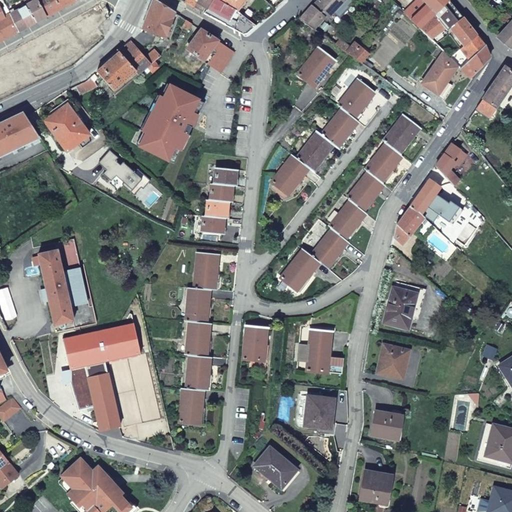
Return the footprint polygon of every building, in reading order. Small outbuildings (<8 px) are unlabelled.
[(37,22),(47,17),(39,0),(33,0),(34,1),(27,4),(37,22)] [(39,0),(47,17),(62,8),(57,0),(39,0)] [(57,0),(62,8),(77,0),(76,0),(57,0)] [(165,37),(175,13),(155,0),(153,0),(142,29),(165,37)] [(197,0),(194,7),(198,9),(200,7),(204,10),(206,7),(208,8),(212,0),(197,0)] [(238,11),(219,0),(212,0),(208,8),(205,13),(244,33),(248,32),(256,26),(238,11)] [(219,0),(238,11),(246,0),(219,0)] [(317,0),(304,14),(299,19),(301,20),(312,28),(323,16),(325,18),(333,10),(339,15),(347,7),(346,5),(350,0),(317,0)] [(415,0),(404,12),(411,19),(427,3),(423,0),(415,0)] [(435,13),(420,28),(431,39),(445,28),(447,30),(449,27),(462,17),(448,0),(435,13)] [(448,0),(423,0),(427,3),(435,13),(448,0)] [(435,13),(427,3),(411,19),(420,28),(435,13)] [(37,22),(27,4),(11,13),(19,32),(37,22)] [(0,30),(4,40),(18,32),(9,14),(5,16),(0,6),(0,30)] [(462,17),(449,27),(464,46),(476,34),(471,28),(462,17)] [(192,23),(187,20),(183,26),(188,29),(192,23)] [(511,21),(498,37),(511,47),(511,21)] [(201,29),(187,48),(203,60),(206,57),(209,59),(216,51),(213,48),(219,40),(201,29)] [(464,46),(460,49),(469,59),(484,45),(476,34),(464,46)] [(345,51),(348,47),(335,37),(331,41),(345,51)] [(137,70),(140,74),(147,67),(155,60),(160,56),(155,49),(146,57),(136,45),(138,42),(134,38),(120,51),(137,70)] [(207,63),(222,73),(235,52),(219,40),(213,48),(216,51),(209,59),(207,63)] [(345,51),(361,63),(368,53),(366,51),(354,41),(348,47),(345,51)] [(472,79),(492,57),(484,45),(469,59),(460,67),(472,79)] [(325,73),(335,60),(319,47),(298,74),(316,88),(327,75),(325,73)] [(113,91),(137,70),(120,51),(97,71),(113,91)] [(444,51),(421,83),(437,95),(447,81),(458,66),(444,51)] [(152,73),(160,66),(155,60),(147,67),(152,73)] [(511,69),(511,71),(506,67),(477,109),(491,118),(511,87),(511,69)] [(87,82),(75,87),(80,93),(97,86),(97,79),(99,77),(96,73),(87,82)] [(275,184),(288,194),(309,168),(312,171),(333,144),(337,147),(358,121),(354,117),(374,91),(358,78),(338,105),(341,108),(321,135),(316,131),(296,158),(293,156),(272,182),(275,184)] [(168,81),(133,139),(168,160),(203,102),(168,81)] [(447,81),(437,95),(442,99),(452,85),(447,81)] [(75,87),(69,90),(75,97),(80,93),(75,87)] [(82,123),(91,116),(79,102),(71,108),(68,103),(56,112),(58,115),(46,123),(67,151),(90,134),(82,123)] [(13,145),(15,151),(40,138),(24,113),(5,123),(14,145),(13,145)] [(363,210),(384,184),(382,182),(402,155),(400,153),(420,127),(403,114),(383,141),(385,142),(365,169),(367,171),(346,197),(349,200),(329,226),(332,228),(311,255),(303,249),(280,278),(297,290),(319,261),(327,267),(348,241),(346,239),(366,213),(363,210)] [(0,158),(15,151),(13,145),(14,145),(5,123),(0,125),(0,158)] [(469,153),(454,142),(437,166),(455,184),(461,179),(451,168),(457,162),(460,164),(469,153)] [(132,159),(123,170),(132,178),(141,167),(132,159)] [(213,184),(211,200),(208,200),(207,216),(204,216),(203,232),(224,234),(225,218),(227,218),(229,202),(232,202),(233,186),(236,186),(237,170),(216,167),(215,184),(213,184)] [(429,180),(428,179),(416,195),(418,196),(411,205),(422,215),(434,198),(427,193),(434,184),(438,187),(443,180),(434,173),(429,180)] [(284,199),(288,194),(275,184),(273,186),(273,190),(284,199)] [(422,215),(411,205),(398,223),(395,236),(401,242),(405,242),(410,235),(415,230),(422,237),(433,225),(422,215)] [(42,291),(43,298),(48,297),(54,325),(74,321),(71,306),(86,302),(78,269),(63,273),(58,250),(38,254),(47,290),(42,291)] [(208,323),(210,290),(216,290),(219,254),(198,252),(195,288),(190,288),(187,321),(190,321),(187,354),(190,355),(187,389),(183,388),(180,421),(201,424),(204,390),(208,390),(211,357),(208,356),(211,323),(208,323)] [(425,289),(395,281),(385,323),(409,329),(412,317),(418,319),(425,289)] [(133,324),(119,327),(99,331),(65,339),(72,369),(106,361),(140,354),(133,324)] [(244,361),(264,362),(268,329),(248,327),(244,361)] [(328,373),(330,357),(332,331),(312,329),(308,371),(328,373)] [(409,349),(396,346),(396,350),(383,347),(377,372),(398,377),(402,361),(406,362),(409,349)] [(0,352),(0,403),(7,400),(0,384),(0,375),(10,371),(0,352)] [(345,359),(330,357),(328,373),(343,374),(345,359)] [(511,357),(500,365),(511,383),(511,357)] [(101,431),(121,426),(106,361),(72,369),(74,381),(61,384),(63,393),(77,390),(79,400),(88,398),(90,407),(88,407),(93,428),(101,431)] [(333,426),(333,417),(330,417),(332,398),(308,396),(305,427),(321,428),(321,425),(333,426)] [(14,398),(0,408),(0,414),(6,421),(22,409),(14,398)] [(402,416),(376,411),(372,435),(398,440),(402,416)] [(507,429),(486,423),(477,460),(511,469),(511,463),(511,461),(509,460),(511,448),(511,433),(507,432),(507,429)] [(270,447),(254,465),(270,479),(274,474),(285,484),(297,469),(270,447)] [(3,455),(0,457),(0,488),(1,489),(18,477),(3,455)] [(124,511),(130,506),(120,495),(122,493),(119,489),(117,487),(115,488),(108,481),(98,469),(93,473),(79,457),(60,475),(61,476),(61,477),(59,478),(66,486),(69,484),(72,488),(66,493),(77,506),(80,503),(85,509),(82,511),(124,511)] [(393,475),(367,471),(362,500),(388,504),(393,475)] [(274,474),(270,479),(281,489),(285,484),(274,474)] [(115,488),(117,487),(110,479),(108,481),(115,488)] [(511,491),(494,486),(486,511),(509,511),(511,504),(511,491)]
